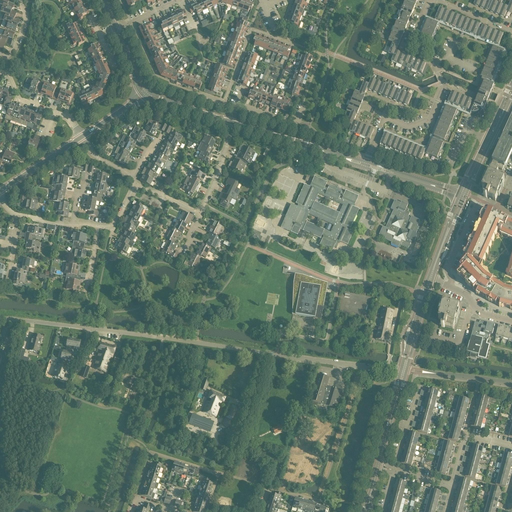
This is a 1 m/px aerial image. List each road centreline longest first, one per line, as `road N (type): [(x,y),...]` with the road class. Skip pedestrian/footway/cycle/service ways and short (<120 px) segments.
road 1 (unclassified): [(267,353),(1,317)]
road 2 (residential): [(432,63),(442,88),(430,118),(408,127),(382,120),(366,165)]
road 3 (tertiary): [(366,165),(230,122)]
road 4 (unclassified): [(401,371),(267,353)]
